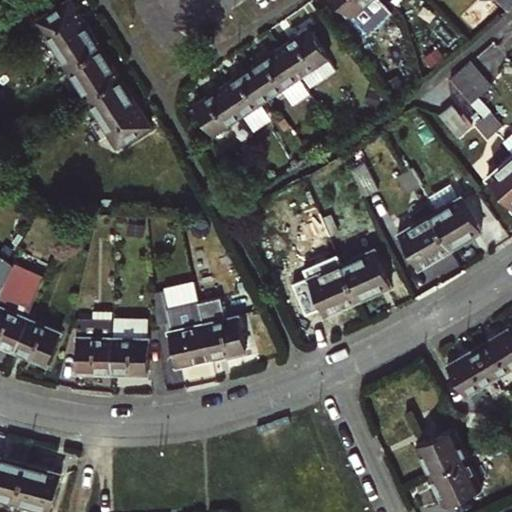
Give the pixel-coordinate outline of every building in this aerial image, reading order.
[(68,67),(101,46),(72,0),(64,0),(36,18),(66,64),(68,67)] [(336,0),(350,15),(365,0),(336,0)] [(511,0),(494,0),(505,9),(511,1),(511,0)] [(298,76),(327,57),(309,27),(279,47),(298,76)] [(87,97),(120,76),(101,46),(68,67),(87,97)] [(269,95),(298,76),(279,47),(250,66),(269,95)] [(313,84),(342,68),(335,56),(307,72),(313,84)] [(475,94),(490,82),(470,59),(447,77),(468,101),(475,94)] [(240,114),(269,95),(250,66),(222,84),(240,114)] [(117,145),(150,124),(120,76),(87,97),(117,145)] [(192,104),(211,133),(240,114),(222,84),(192,104)] [(481,116),(489,109),(475,94),(468,101),(481,116)] [(500,123),(511,116),(511,106),(508,99),(492,109),(500,123)] [(458,135),(470,125),(450,102),(438,112),(458,135)] [(493,130),(500,123),(489,109),(481,116),(493,130)] [(486,135),(493,130),(481,116),(475,122),(486,135)] [(511,131),(502,140),(511,151),(511,131)] [(511,206),(511,153),(486,176),(511,206)] [(361,191),(374,185),(362,159),(348,165),(361,191)] [(413,187),(421,182),(412,167),(404,172),(413,187)] [(406,191),(413,187),(404,172),(396,176),(406,191)] [(449,247),(481,228),(459,193),(428,212),(449,247)] [(320,237),(329,233),(322,217),(317,204),(307,208),(313,221),(297,228),(307,252),(323,246),(320,237)] [(418,266),(449,247),(428,212),(398,230),(418,266)] [(329,233),(336,230),(329,214),(322,217),(329,233)] [(357,297),(391,282),(375,247),(342,262),(357,297)] [(0,280),(2,278),(11,260),(0,252),(0,280)] [(325,312),(357,297),(342,262),(309,277),(325,312)] [(175,362),(211,354),(200,303),(174,309),(168,284),(154,287),(157,318),(169,315),(172,329),(168,330),(175,362)] [(0,340),(14,347),(28,314),(34,300),(0,285),(0,340)] [(211,354),(246,346),(237,314),(225,317),(221,295),(199,299),(200,303),(211,354)] [(14,347),(47,361),(61,328),(28,314),(14,347)] [(75,367),(112,368),(112,333),(113,317),(77,316),(75,367)] [(495,375),(511,365),(511,337),(506,328),(477,346),(495,375)] [(112,368),(146,369),(147,335),(112,333),(112,368)] [(446,365),(464,394),(495,375),(477,346),(446,365)] [(464,432),(485,436),(488,424),(467,419),(464,432)] [(429,474),(466,457),(452,427),(415,444),(429,474)] [(481,439),(485,448),(500,440),(496,432),(481,439)] [(488,455),(504,447),(500,440),(485,448),(488,455)] [(0,510),(5,511),(13,511),(15,500),(19,483),(24,463),(0,455),(0,510)] [(442,503),(479,486),(466,457),(429,474),(442,503)] [(15,500),(49,510),(59,473),(24,463),(19,483),(15,500)]
